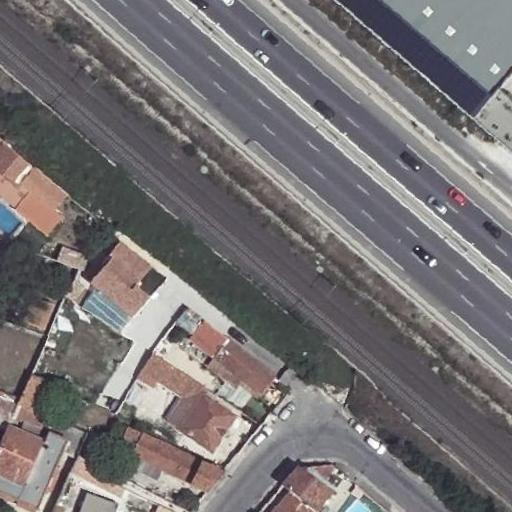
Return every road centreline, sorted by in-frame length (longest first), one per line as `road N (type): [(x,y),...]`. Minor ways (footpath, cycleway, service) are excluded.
road 1 (motorway): [(138,0),(511,330)]
road 2 (motorway): [(511,260),(219,0)]
road 3 (unclassified): [(429,511),(344,440),(304,433)]
